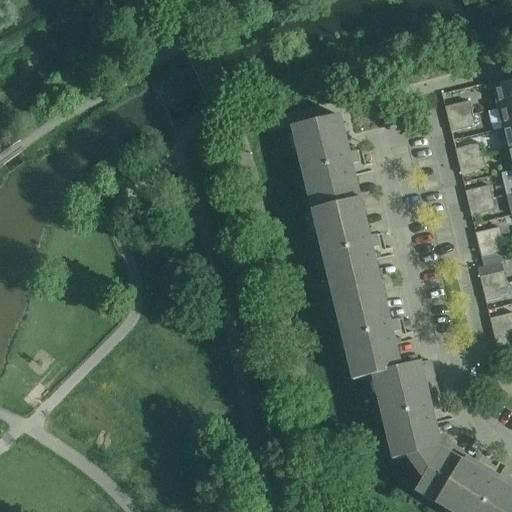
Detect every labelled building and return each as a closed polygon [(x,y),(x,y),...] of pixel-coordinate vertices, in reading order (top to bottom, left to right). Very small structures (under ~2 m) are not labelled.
[(498,108),(511,104),(511,81),(493,86),(498,108)] [(445,107),(448,120),(472,114),(469,101),(445,107)] [(511,104),(498,108),(503,129),(511,126),(511,104)] [(448,120),(451,133),(475,127),(472,114),(448,120)] [(340,115),(291,127),(292,130),(298,154),(306,187),(312,212),(360,200),(354,176),(354,175),(351,164),(358,162),(356,152),(355,151),(349,152),(340,115)] [(511,126),(503,129),(508,150),(511,149),(511,126)] [(455,149),(458,162),(482,156),(479,143),(455,149)] [(458,162),(461,175),(485,169),(482,156),(458,162)] [(511,171),(501,174),(506,195),(511,193),(511,171)] [(465,191),(468,204),(493,198),(490,185),(465,191)] [(468,204),(471,217),(496,211),(493,198),(468,204)] [(360,200),(312,212),(318,237),(326,271),(332,296),(380,284),(375,260),(374,259),(372,248),(378,246),(376,236),(376,235),(369,236),(360,200)] [(475,233),(478,246),(503,240),(500,227),(475,233)] [(478,246),(481,259),(506,253),(503,240),(478,246)] [(479,277),(482,289),(507,283),(504,271),(479,277)] [(482,289),(486,302),(510,296),(507,283),(482,289)] [(380,284),(332,296),(338,322),(346,355),(352,382),(365,378),(401,370),(401,368),(395,344),(395,343),(392,332),(399,331),(396,320),(396,319),(389,321),(380,284)] [(511,313),(489,319),(493,331),(511,326),(511,313)] [(511,340),(511,326),(493,331),(499,357),(510,354),(507,341),(511,340)] [(430,361),(401,368),(401,370),(365,378),(370,401),(377,399),(377,398),(426,386),(429,401),(436,399),(439,399),(430,361)] [(426,386),(377,398),(377,399),(379,399),(381,407),(387,435),(392,461),(406,458),(414,469),(441,449),(435,423),(434,422),(432,411),(438,410),(436,399),(429,401),(426,386)] [(441,449),(414,469),(422,480),(415,492),(437,506),(447,511),(504,511),(511,499),(511,492),(495,482),(499,476),(498,476),(478,464),(477,463),(465,456),(461,462),(441,449)]
